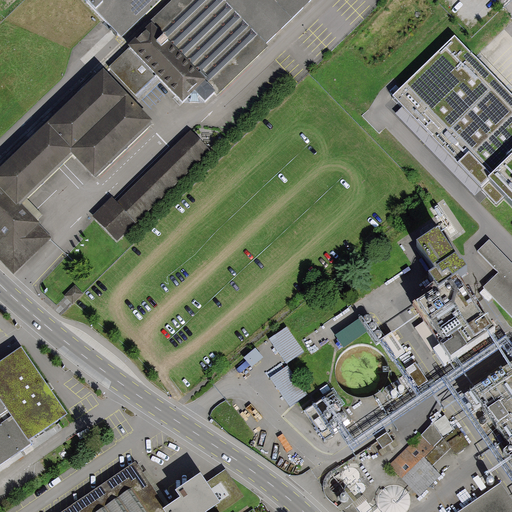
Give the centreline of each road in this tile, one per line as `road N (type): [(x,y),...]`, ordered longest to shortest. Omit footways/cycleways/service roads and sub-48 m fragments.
road 1 (secondary): [(301,511),(0,286)]
road 2 (track): [(424,197),(170,416)]
road 3 (unknown): [(0,149),(170,0)]
road 4 (unknown): [(128,387),(0,479)]
